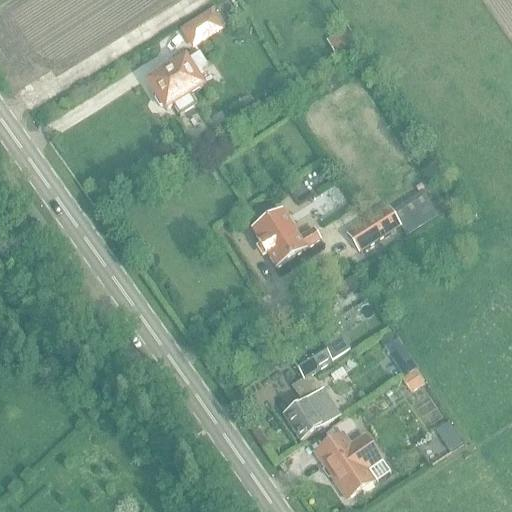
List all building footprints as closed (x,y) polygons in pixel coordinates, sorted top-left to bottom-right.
[(180,31),(193,51),(224,31),(212,11),(180,31)] [(195,75),(206,68),(199,57),(186,65),(185,64),(149,86),(165,113),(174,108),(180,118),(197,107),(191,97),(204,89),(195,75)] [(390,213),(399,227),(432,206),(423,192),(390,213)] [(400,228),(387,210),(346,235),(358,253),(400,228)] [(313,232),(300,240),(283,214),(253,234),(277,271),(320,243),(313,232)] [(389,355),(401,347),(393,336),(381,343),(389,355)] [(303,383),(333,365),(331,362),(349,352),(340,337),(323,348),(321,345),(292,363),(303,383)] [(422,386),(416,376),(404,384),(410,394),(422,386)] [(285,419),(301,444),(341,419),(325,393),(285,419)] [(462,444),(457,437),(445,444),(449,452),(462,444)] [(365,441),(351,450),(344,438),(316,456),(347,503),(375,486),(367,473),(381,464),(365,441)]
